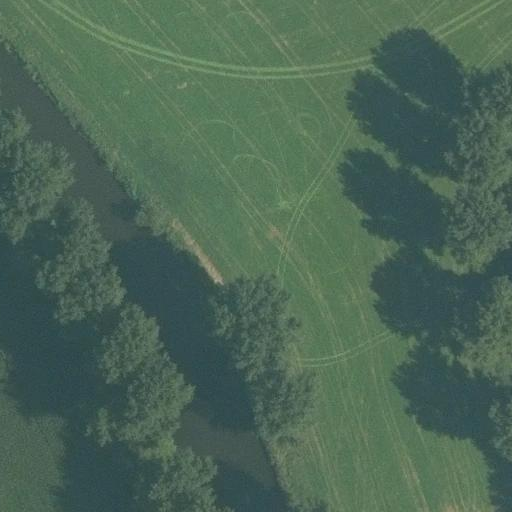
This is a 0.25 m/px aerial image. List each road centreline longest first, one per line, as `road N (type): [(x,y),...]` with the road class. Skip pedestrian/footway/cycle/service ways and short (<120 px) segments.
road 1 (track): [(0,21),(67,85),(220,286),(249,335),(319,511)]
road 2 (track): [(0,205),(73,317),(155,511)]
